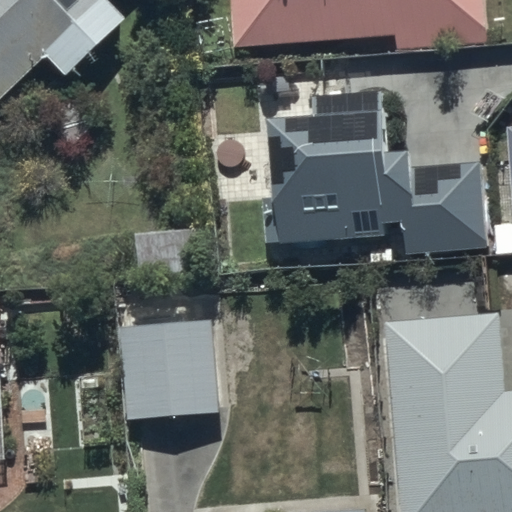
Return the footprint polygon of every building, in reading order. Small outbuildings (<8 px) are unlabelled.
[(0,0),(0,95),(47,52),(65,71),(125,15),(110,0),(0,0)] [(224,0),(228,46),(391,36),(391,45),(481,40),(478,0),(224,0)] [(379,90),(310,96),(312,114),(266,118),(273,202),(261,203),(265,245),(383,235),(382,222),(403,221),(406,255),(488,248),(480,161),(410,167),(408,150),(384,152),(379,90)] [(206,230),(135,236),(138,282),(210,276),(206,230)] [(118,324),(124,418),(220,412),(214,319),(118,324)] [(504,326),(387,333),(400,511),(511,511),(511,404),(510,404),(504,326)]
